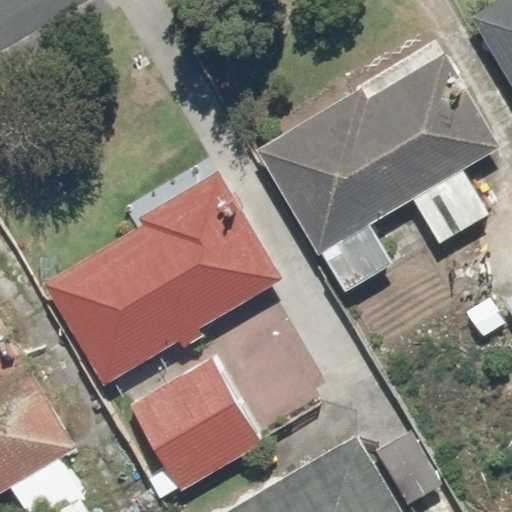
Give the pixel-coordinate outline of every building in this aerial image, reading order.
[(511,0),(491,0),(481,6),(511,60),(511,0)] [(331,245),(354,283),(401,255),(378,217),(421,191),(447,235),(497,205),(471,162),(511,138),(455,43),(376,90),(369,78),(264,140),(328,247),(331,245)] [(50,275),(113,378),(293,270),(228,161),(145,209),(149,215),(50,275)] [(85,439),(1,297),(0,297),(0,490),(19,479),(38,511),(58,511),(60,511),(61,511),(101,511),(103,511),(67,449),(85,439)] [(138,396),(188,483),(271,436),(221,349),(138,396)] [(432,511),(467,511),(424,420),(387,438),(414,495),(423,491),(432,511)] [(216,511),(416,511),(365,425),(216,511)]
